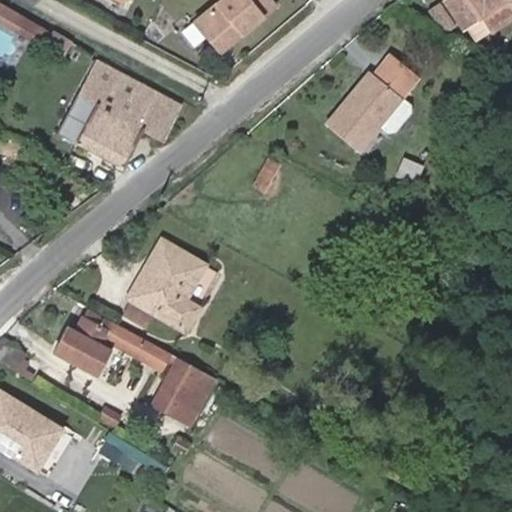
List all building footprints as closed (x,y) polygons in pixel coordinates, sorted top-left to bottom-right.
[(210,0),(194,14),(232,61),(288,13),(277,0),(210,0)] [(439,0),(437,0),(428,7),(444,30),(455,23),(439,0)] [(511,0),(446,0),(465,26),(479,16),(490,31),(511,16),(509,14),(511,12),(511,0)] [(17,30),(32,38),(43,43),(49,30),(24,17),(17,30)] [(369,70),(326,121),(356,147),(377,122),(386,129),(393,129),(409,111),(408,105),(399,96),(416,77),(390,53),(373,73),(369,70)] [(163,140),(181,104),(94,62),(58,136),(123,168),(142,129),(163,140)] [(280,164),(270,157),(254,183),(264,190),(280,164)] [(419,167),(409,162),(403,174),(414,179),(419,167)] [(425,212),(412,205),(404,219),(417,226),(425,212)] [(161,239),(136,284),(144,290),(170,245),(161,239)] [(144,290),(136,284),(128,298),(132,300),(124,314),(144,327),(153,312),(183,329),(216,272),(170,245),(144,290)] [(76,332),(67,327),(54,351),(96,374),(111,345),(160,372),(169,354),(88,310),(76,332)] [(39,363),(1,340),(0,342),(0,360),(30,378),(39,363)] [(176,417),(201,372),(177,359),(152,404),(176,417)] [(201,372),(176,417),(188,423),(213,378),(201,372)] [(0,443),(38,466),(61,426),(0,390),(0,443)] [(120,416),(104,408),(100,417),(114,425),(120,416)] [(61,426),(38,466),(51,474),(75,434),(61,426)] [(174,446),(181,451),(185,454),(189,446),(185,443),(178,439),(174,446)] [(123,452),(106,441),(100,451),(117,461),(123,452)]
